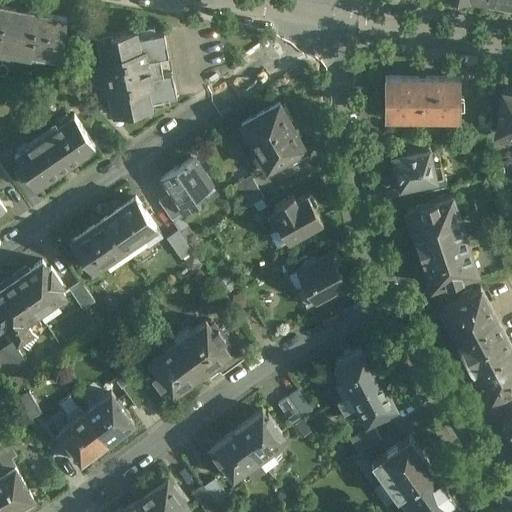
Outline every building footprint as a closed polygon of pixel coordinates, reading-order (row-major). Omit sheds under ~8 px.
[(66,16),(0,4),(0,49),(31,55),(31,52),(59,57),(66,16)] [(137,27),(110,33),(111,37),(97,40),(101,58),(90,60),(97,92),(107,90),(111,108),(125,105),(126,110),(153,104),(152,102),(146,103),(145,98),(176,92),(164,29),(132,36),(131,31),(137,29),(137,27)] [(459,76),(386,76),(386,114),(459,114),(459,76)] [(511,91),(503,90),(496,131),(511,134),(511,91)] [(281,103),(279,99),(241,121),(267,167),(290,154),(293,159),(307,150),(288,116),(292,114),(285,101),(281,103)] [(74,113),(14,153),(36,185),(95,144),(74,113)] [(428,145),(408,150),(408,152),(394,156),(396,164),(389,166),(394,185),(401,184),(401,186),(422,181),(436,177),(436,176),(444,174),(440,161),(433,163),(429,147),(428,147),(428,145)] [(194,154),(160,177),(170,191),(183,210),(199,198),(201,190),(213,182),(194,154)] [(0,181),(9,175),(0,161),(0,181)] [(251,174),(228,187),(240,208),(263,195),(251,174)] [(436,177),(422,181),(425,191),(447,186),(444,174),(436,176),(436,177)] [(183,210),(170,191),(159,198),(172,217),(180,212),(183,210)] [(307,191),(296,197),(294,192),(274,203),(277,208),(267,214),(275,228),(280,225),(288,240),(323,220),(314,204),(318,202),(311,191),(308,193),(307,191)] [(452,193),(437,198),(437,197),(421,203),(421,204),(406,209),(419,247),(465,231),(460,217),(461,217),(458,208),(457,208),(452,193)] [(136,194),(103,216),(127,251),(146,238),(143,233),(156,224),(136,194)] [(172,217),(179,227),(187,222),(180,212),(172,217)] [(103,216),(71,238),(78,248),(76,249),(84,260),(85,259),(92,268),(106,258),(109,263),(127,251),(103,216)] [(465,231),(419,247),(432,285),(447,280),(447,281),(463,276),(463,275),(478,270),(473,255),(474,255),(471,246),(470,246),(465,231)] [(347,282),(329,251),(316,258),(314,254),(302,260),(305,264),(298,268),(306,284),(297,289),(306,304),(347,282)] [(42,258),(28,268),(26,264),(13,273),(38,310),(65,292),(59,283),(62,281),(51,265),(48,267),(42,258)] [(13,273),(0,281),(0,282),(2,285),(0,286),(0,323),(2,322),(9,332),(12,330),(17,338),(31,328),(25,319),(38,310),(13,273)] [(81,279),(69,287),(83,307),(94,299),(81,279)] [(481,287),(444,306),(451,321),(450,322),(466,353),(505,332),(481,287)] [(210,325),(206,318),(191,329),(188,325),(174,335),(201,372),(216,361),(220,363),(227,358),(226,353),(229,351),(225,345),(229,342),(224,335),(225,335),(220,328),(219,328),(214,322),(210,325)] [(511,345),(505,332),(466,353),(483,384),(484,383),(492,398),(511,387),(511,345)] [(201,372),(174,335),(160,345),(164,349),(149,360),(153,366),(149,369),(154,375),(154,376),(159,383),(160,383),(163,387),(167,384),(173,392),(176,390),(180,392),(187,387),(187,383),(201,372)] [(26,360),(12,340),(0,348),(0,363),(6,373),(26,360)] [(360,344),(335,357),(338,362),(334,364),(342,377),(335,381),(342,396),(343,396),(381,376),(380,374),(381,373),(382,372),(382,371),(382,369),(379,363),(378,362),(376,362),(375,362),(374,363),(366,347),(362,349),(360,344)] [(149,399),(130,373),(125,377),(123,375),(116,380),(121,387),(122,386),(138,408),(149,399)] [(381,376),(343,396),(342,396),(338,398),(344,410),(356,404),(366,423),(376,417),(379,422),(388,418),(385,412),(397,406),(381,376)] [(312,407),(298,388),(289,394),(303,414),(312,407)] [(36,402),(29,390),(17,396),(29,417),(41,411),(36,402)] [(117,398),(111,390),(84,410),(107,441),(110,439),(112,442),(122,434),(120,431),(134,421),(128,414),(129,413),(118,397),(117,398)] [(301,415),(288,395),(278,402),(292,422),(301,415)] [(80,404),(66,414),(70,420),(58,429),(63,437),(62,438),(74,453),(75,453),(81,460),(94,450),(96,454),(106,446),(104,443),(107,441),(84,410),(80,404)] [(262,407),(236,426),(264,464),(281,451),(276,445),(285,438),(280,432),(282,431),(277,425),(278,424),(273,418),(268,412),(266,413),(262,407)] [(511,412),(502,419),(511,434),(511,412)] [(373,425),(350,438),(358,452),(374,441),(381,436),(375,424),(373,424),(373,425)] [(236,426),(210,445),(214,451),(213,452),(218,459),(222,466),(223,465),(228,471),(228,470),(233,476),(246,466),(252,474),(265,464),(264,464),(236,426)] [(410,434),(372,462),(397,498),(398,498),(436,470),(410,434)] [(0,472),(0,511),(5,511),(17,506),(19,509),(31,502),(29,499),(33,497),(15,465),(6,469),(0,472)] [(442,469),(437,472),(436,470),(398,498),(408,511),(412,511),(415,511),(445,511),(459,502),(447,485),(451,482),(442,469)] [(167,475),(164,478),(161,473),(151,481),(154,485),(138,497),(149,511),(188,511),(185,508),(189,505),(184,498),(186,496),(186,494),(184,493),(183,493),(182,494),(173,482),(172,483),(167,475)] [(228,495),(215,476),(204,484),(217,503),(228,495)] [(204,484),(193,492),(207,511),(217,503),(204,484)] [(149,511),(138,497),(116,511),(149,511)] [(465,511),(459,502),(445,511),(465,511)]
